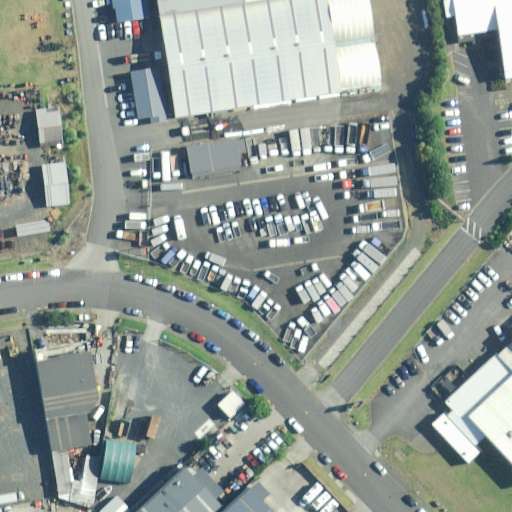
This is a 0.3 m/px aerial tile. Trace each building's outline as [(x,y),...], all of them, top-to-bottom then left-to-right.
[(146,0),(149,12),(224,0),(146,0)] [(317,0),(224,0),(149,12),(166,114),(332,87),(317,0)] [(511,0),(444,0),(450,32),(489,25),(497,74),(511,71),(511,0)] [(59,107),(34,109),(37,147),(62,145),(59,107)] [(232,140),(181,147),(185,177),(236,170),(232,140)] [(64,163),(41,165),(45,207),(68,204),(64,163)] [(494,437),(511,456),(511,336),(445,397),(453,406),(434,422),(468,460),(494,437)] [(82,349),(25,359),(42,449),(85,442),(80,409),(92,407),(82,349)] [(225,411),(207,392),(157,439),(175,458),(225,411)] [(243,403),(227,418),(217,427),(223,434),(252,408),(245,400),(243,403)] [(132,442),(100,438),(95,478),(117,480),(127,482),(132,442)] [(208,511),(216,505),(175,461),(121,511),(208,511)] [(117,480),(95,478),(94,489),(116,492),(117,480)] [(272,511),(243,481),(208,511),(272,511)]
